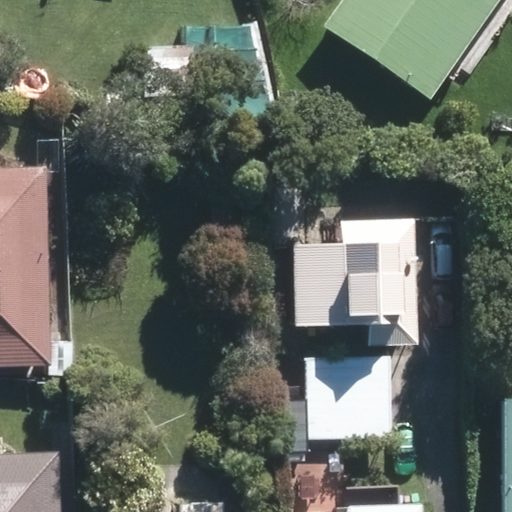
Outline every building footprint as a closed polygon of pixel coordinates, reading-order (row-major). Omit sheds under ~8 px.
[(331,0),(308,34),(413,108),(489,0),(331,0)] [(0,373),(36,372),(31,175),(0,175),(0,373)] [(325,248),(278,250),(282,332),(343,339),(345,353),(402,351),(398,223),(325,225),(325,248)] [(376,363),(296,364),(296,405),(272,405),(272,449),(294,449),(294,442),(376,442),(376,363)] [(511,511),(511,408),(478,409),(481,511),(511,511)] [(0,511),(45,511),(44,460),(0,461),(0,511)] [(216,511),(217,504),(175,503),(174,511),(216,511)] [(331,511),(410,511),(410,503),(331,507),(331,511)]
